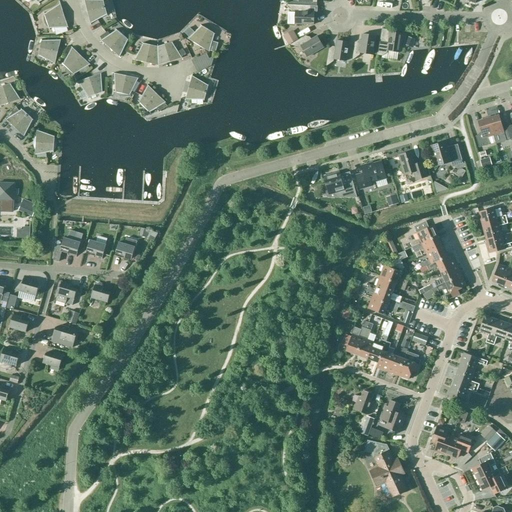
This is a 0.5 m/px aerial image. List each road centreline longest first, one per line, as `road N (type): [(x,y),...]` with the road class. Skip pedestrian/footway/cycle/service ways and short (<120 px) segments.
road 1 (unclassified): [(67,511),(73,429),(182,258),(217,187),(437,120),(477,67),(498,17)]
road 2 (residential): [(419,461),(412,438),(452,327),(462,310),(483,300)]
road 3 (residential): [(51,269),(0,438)]
road 4 (residential): [(498,17),(352,15)]
road 5 (residential): [(169,80),(110,59),(71,0)]
